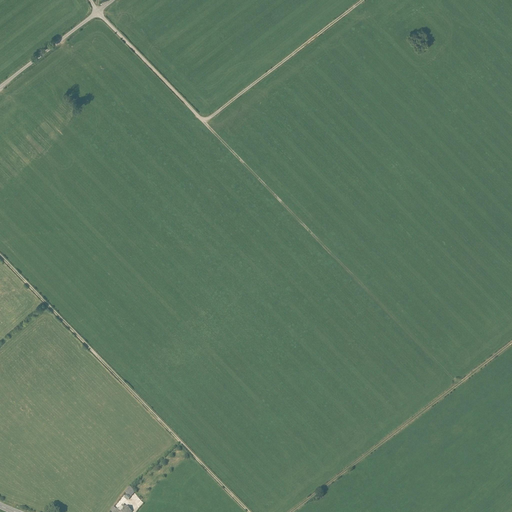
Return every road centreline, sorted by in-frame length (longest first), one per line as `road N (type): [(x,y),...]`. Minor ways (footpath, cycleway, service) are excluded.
road 1 (track): [(457,384),(203,121)]
road 2 (track): [(248,511),(0,255)]
road 3 (track): [(511,342),(293,511)]
road 4 (track): [(361,0),(203,121)]
road 5 (track): [(203,121),(97,11)]
road 6 (track): [(97,11),(0,86)]
